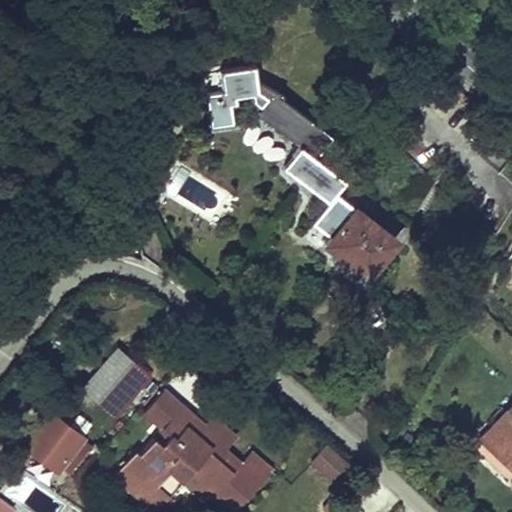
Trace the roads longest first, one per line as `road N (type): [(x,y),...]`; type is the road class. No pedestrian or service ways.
road 1 (residential): [(427,511),(276,373),(146,278),(89,270),(73,276),(0,358)]
road 2 (residential): [(511,105),(398,0)]
